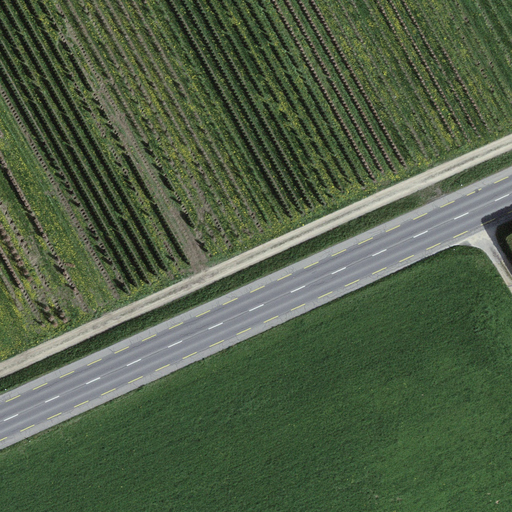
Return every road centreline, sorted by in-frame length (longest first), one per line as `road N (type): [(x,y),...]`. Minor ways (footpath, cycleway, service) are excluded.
road 1 (track): [(511,144),(0,374)]
road 2 (primary): [(0,421),(511,192)]
